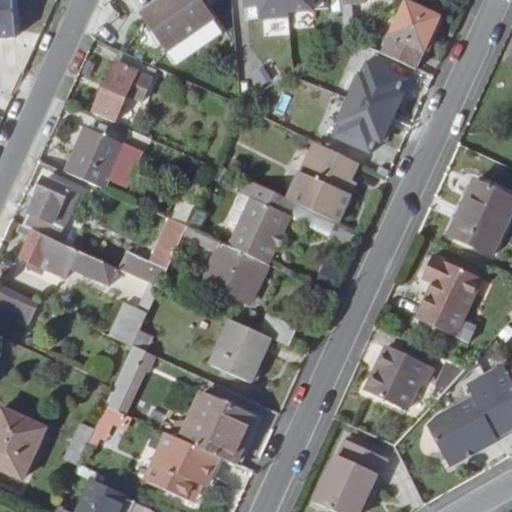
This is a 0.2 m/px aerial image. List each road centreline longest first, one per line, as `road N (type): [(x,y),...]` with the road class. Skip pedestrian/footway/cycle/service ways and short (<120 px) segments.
road 1 (residential): [(498,0),(265,511)]
road 2 (residential): [(0,187),(85,0)]
